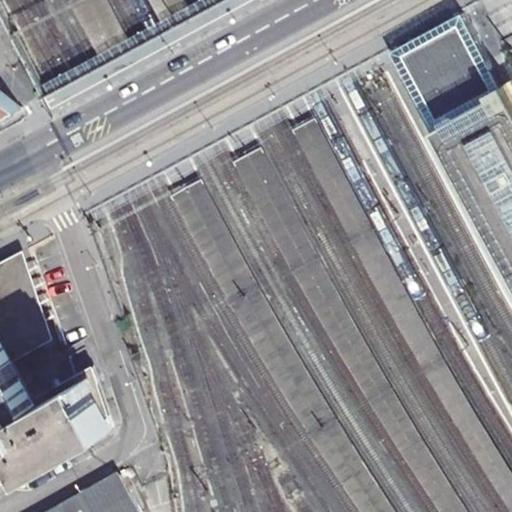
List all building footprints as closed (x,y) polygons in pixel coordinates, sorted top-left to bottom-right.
[(374,59),(393,49),(401,64),(444,142),(472,194),(511,172),(511,94),(498,70),(482,40),(466,10),(479,3),(477,0),(315,0),(331,30),(353,70),(365,64),(374,59)] [(0,122),(24,110),(0,91),(0,122)] [(511,503),(511,466),(471,401),(425,324),(382,243),(342,169),(308,107),(290,117),(347,225),(396,313),(444,395),(496,479),(511,503)] [(511,172),(472,194),(511,266),(511,172)] [(41,461),(42,463),(100,430),(83,381),(81,376),(79,378),(77,372),(69,351),(68,346),(36,256),(31,259),(18,266),(8,271),(0,275),(0,484),(11,478),(30,467),(41,461)] [(97,362),(77,372),(79,378),(81,376),(83,381),(100,430),(117,420),(97,362)] [(142,511),(121,474),(53,511),(142,511)]
